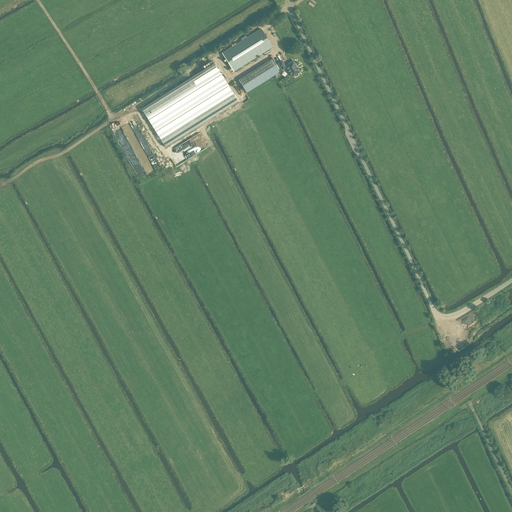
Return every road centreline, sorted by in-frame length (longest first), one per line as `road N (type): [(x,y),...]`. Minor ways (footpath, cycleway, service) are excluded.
road 1 (tertiary): [(445,317),(434,312),(285,0)]
road 2 (track): [(37,0),(113,119),(288,7)]
